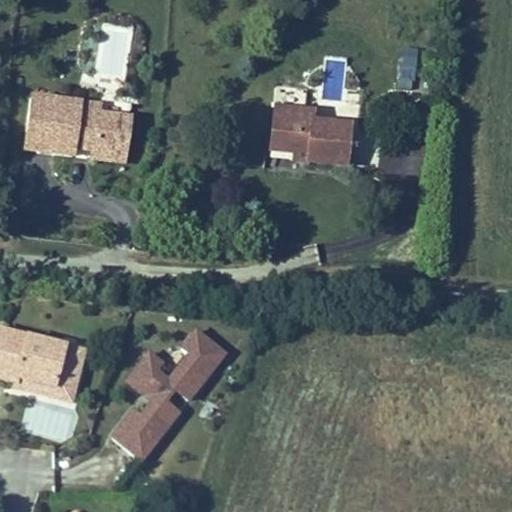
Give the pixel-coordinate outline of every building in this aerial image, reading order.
[(398,47),(396,83),(416,84),(418,48),(398,47)] [(274,91),(275,105),(303,104),(303,90),(274,91)] [(65,161),(90,163),(91,133),(104,134),(104,119),(71,117),(71,107),(3,102),(0,155),(48,158),(49,154),(64,156),(65,161)] [(294,176),(333,177),(336,129),(295,126),(295,116),(259,113),(255,162),(296,163),(294,176)] [(91,133),(90,163),(102,164),(104,134),(91,133)] [(255,162),(253,174),(294,176),(296,163),(255,162)] [(60,381),(81,386),(88,363),(66,356),(68,342),(6,324),(0,344),(0,378),(24,385),(25,377),(40,380),(38,390),(56,395),(60,381)] [(191,402),(231,353),(199,327),(182,348),(189,353),(170,376),(161,368),(166,361),(151,349),(126,380),(151,400),(142,411),(135,406),(112,434),(144,460),(185,410),(171,399),(177,391),(191,402)] [(88,363),(92,348),(68,342),(66,356),(88,363)] [(56,395),(77,401),(81,386),(60,381),(56,395)]
